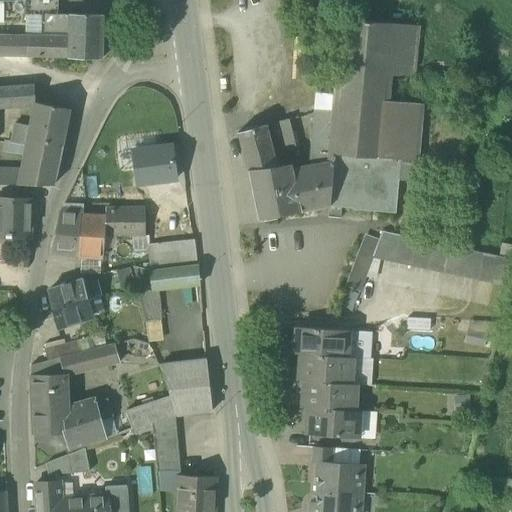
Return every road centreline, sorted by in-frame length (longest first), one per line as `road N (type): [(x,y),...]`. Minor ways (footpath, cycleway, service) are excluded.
road 1 (residential): [(21,511),(19,413),(44,221),(130,56),(191,39)]
road 2 (tertiary): [(247,511),(191,39)]
